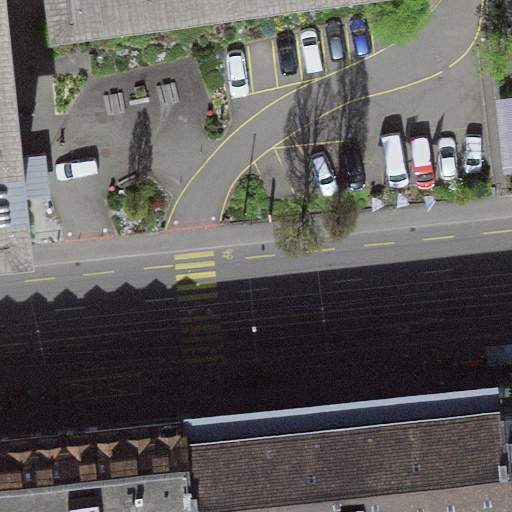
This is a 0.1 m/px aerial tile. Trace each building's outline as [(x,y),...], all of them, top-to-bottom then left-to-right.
[(0,0),(0,235),(19,233),(15,197),(30,196),(28,176),(26,156),(11,157),(0,52),(0,0),(57,0),(60,17),(183,0),(0,0)] [(511,163),(511,89),(503,90),(507,163),(511,163)] [(511,382),(502,383),(511,485),(511,382)] [(511,511),(511,485),(502,383),(343,400),(184,417),(193,511),(511,511)] [(68,429),(64,429),(72,511),(193,511),(184,417),(136,422),(90,426),(91,436),(69,438),(68,429)] [(0,435),(0,511),(72,511),(64,429),(5,435),(0,435)]
